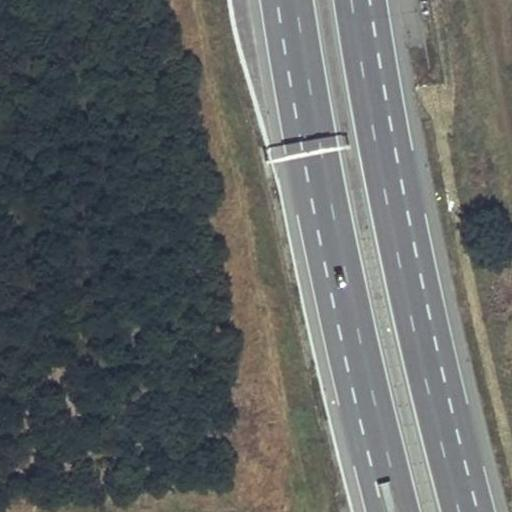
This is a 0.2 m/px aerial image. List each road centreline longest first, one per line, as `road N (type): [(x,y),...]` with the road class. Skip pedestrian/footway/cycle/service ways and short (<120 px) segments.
road 1 (trunk): [(467,511),(417,322),(360,0)]
road 2 (trunk): [(288,0),(337,273),(395,511)]
